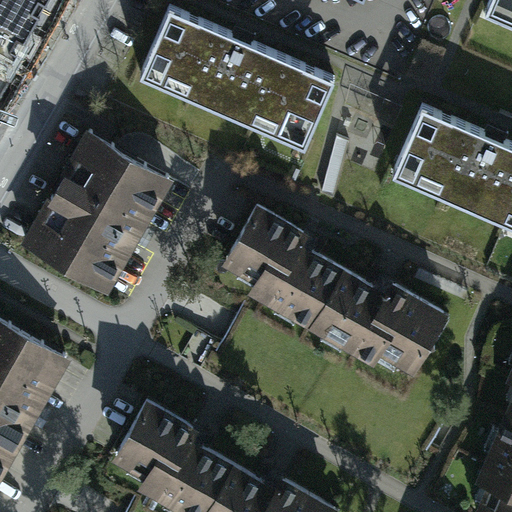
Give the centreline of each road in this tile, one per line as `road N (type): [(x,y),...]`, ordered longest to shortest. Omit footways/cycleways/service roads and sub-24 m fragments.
road 1 (unknown): [(511,294),(225,174)]
road 2 (residential): [(0,179),(99,0)]
road 3 (unknown): [(122,326),(225,174)]
